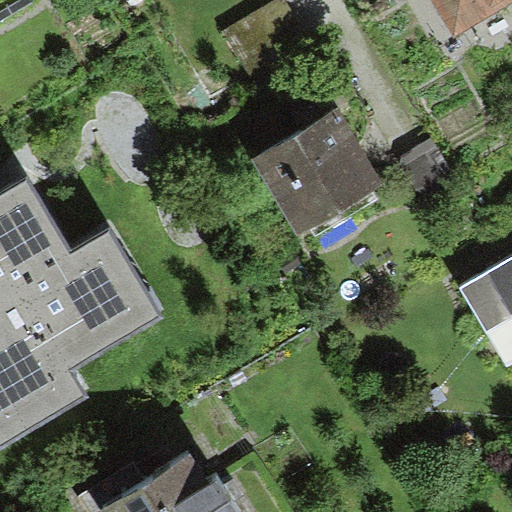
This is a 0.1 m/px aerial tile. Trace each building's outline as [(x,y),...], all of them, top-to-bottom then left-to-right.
[(0,0),(0,25),(32,9),(26,0),(0,0)] [(511,0),(423,0),(455,57),(511,25),(511,0)] [(310,65),(273,6),(219,40),(256,98),(310,65)] [(369,199),(321,122),(246,169),(295,246),(369,199)] [(0,446),(3,452),(95,401),(79,372),(179,317),(120,210),(74,235),(32,159),(0,177),(0,446)] [(511,245),(440,283),(487,372),(511,358),(511,245)] [(210,511),(177,458),(87,511),(210,511)]
